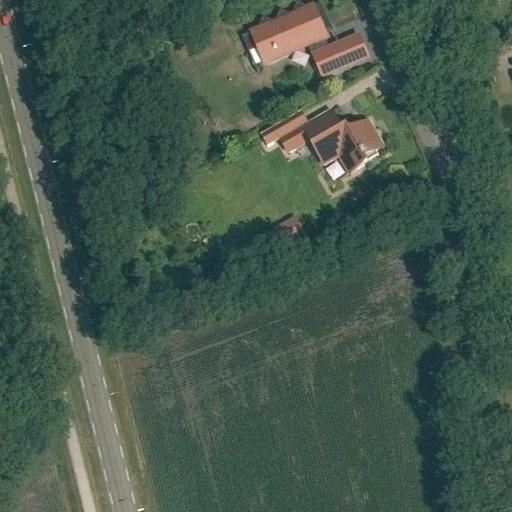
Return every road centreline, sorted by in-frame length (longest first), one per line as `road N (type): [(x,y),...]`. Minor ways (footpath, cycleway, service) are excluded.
road 1 (tertiary): [(127,511),(0,10)]
road 2 (unclassified): [(487,352),(474,321),(439,0)]
road 3 (unclassified): [(497,511),(487,352)]
